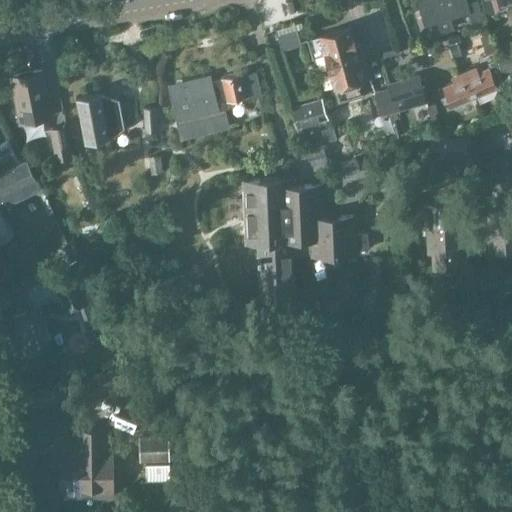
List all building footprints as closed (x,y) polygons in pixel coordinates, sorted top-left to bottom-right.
[(416,0),(424,25),(436,22),(440,33),(454,28),(450,17),(468,12),(472,23),(474,30),(486,26),(485,20),(479,0),(474,0),(467,2),(465,0),(416,0)] [(511,0),(484,0),(488,12),(511,5),(511,0)] [(360,82),(370,79),(360,44),(356,46),(350,25),(306,38),(312,57),(323,53),(337,102),(363,94),(360,82)] [(457,44),(448,47),(451,57),(460,55),(457,44)] [(399,46),(380,52),(382,58),(401,52),(399,46)] [(505,84),(507,89),(511,87),(511,51),(496,58),(496,59),(501,72),(505,84)] [(452,107),(497,87),(505,84),(501,72),(496,59),(487,63),(489,68),(478,73),(475,66),(450,76),(453,84),(444,87),(452,107)] [(10,76),(19,124),(51,118),(42,70),(10,76)] [(170,90),(179,125),(177,125),(180,138),(229,126),(225,108),(229,107),(228,99),(251,94),(251,97),(262,94),(256,71),(247,74),(246,70),(221,76),(222,79),(211,81),(209,76),(183,83),(184,86),(170,90)] [(388,84),(389,88),(396,111),(426,102),(418,75),(388,84)] [(396,111),(389,88),(375,93),(382,115),(396,111)] [(100,92),(76,97),(84,141),(109,137),(124,127),(118,99),(102,102),(100,92)] [(309,149),(306,138),(303,126),(328,119),(322,98),(290,108),(301,144),(305,143),(307,149),(309,149)] [(433,104),(425,107),(428,116),(436,113),(433,104)] [(143,107),(144,131),(157,130),(155,106),(143,107)] [(49,128),(55,160),(71,157),(65,125),(49,128)] [(412,134),(403,135),(404,149),(413,148),(412,134)] [(325,142),(330,161),(353,154),(348,136),(325,142)] [(468,137),(437,138),(438,157),(468,156),(468,137)] [(8,139),(0,142),(0,167),(17,159),(8,139)] [(311,165),(327,160),(323,145),(306,150),(311,165)] [(159,156),(147,158),(150,174),(162,172),(159,156)] [(339,163),(344,178),(360,173),(356,158),(339,163)] [(26,160),(0,171),(0,196),(35,179),(26,160)] [(393,168),(382,168),(382,190),(393,189),(393,168)] [(294,291),(292,254),(309,253),(309,257),(357,254),(357,249),(368,249),(367,232),(356,232),(355,215),(323,216),(321,183),(290,184),(290,178),(244,180),(247,242),(258,241),(260,300),(287,299),(286,292),(294,291)] [(8,209),(11,208),(9,204),(8,201),(6,203),(4,200),(0,201),(0,238),(11,234),(3,216),(10,213),(8,209)] [(433,241),(434,267),(463,266),(460,202),(428,204),(430,241),(433,241)] [(511,212),(489,213),(491,253),(511,251),(511,212)] [(96,223),(79,227),(83,243),(100,238),(96,223)] [(68,243),(59,247),(65,261),(74,257),(68,243)] [(74,262),(48,277),(49,278),(61,299),(64,311),(77,307),(81,319),(97,314),(94,306),(87,285),(74,262)] [(35,312),(33,306),(9,314),(14,328),(9,329),(14,343),(18,342),(22,355),(47,347),(41,330),(44,329),(38,311),(35,312)] [(52,474),(61,474),(61,490),(64,490),(64,497),(114,497),(114,445),(105,445),(105,428),(74,428),(74,447),(52,448),(52,474)] [(139,435),(139,462),(169,461),(169,434),(139,435)] [(169,463),(145,464),(145,480),(169,479),(169,463)] [(167,511),(185,511),(188,504),(172,499),(167,511)]
